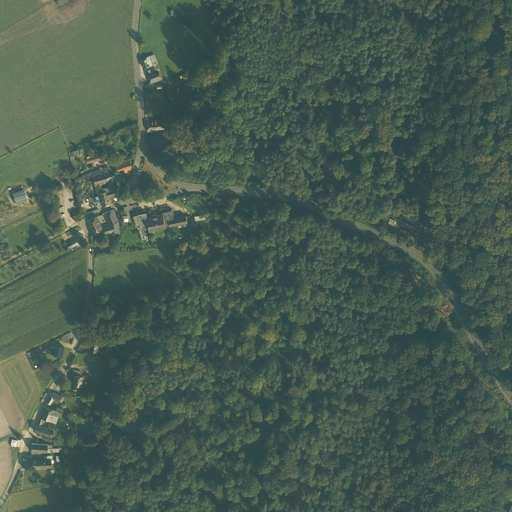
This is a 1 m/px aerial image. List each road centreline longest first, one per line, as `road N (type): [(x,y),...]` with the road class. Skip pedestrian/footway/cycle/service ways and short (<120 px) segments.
road 1 (secondary): [(511,397),(423,259),(295,198),(186,186)]
road 2 (residential): [(0,505),(80,335),(90,268),(83,220),(124,203)]
road 3 (secondary): [(144,147),(138,0)]
